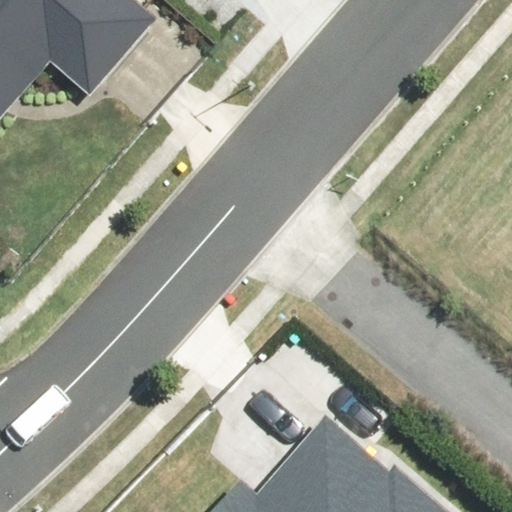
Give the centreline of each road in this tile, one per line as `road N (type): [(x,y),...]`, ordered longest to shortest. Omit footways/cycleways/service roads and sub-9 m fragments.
road 1 (residential): [(0,442),(257,157)]
road 2 (residential): [(257,157),(511,416)]
road 3 (residential): [(257,157),(383,0)]
